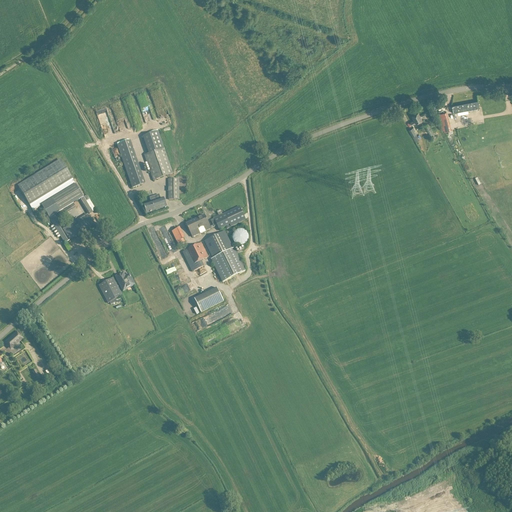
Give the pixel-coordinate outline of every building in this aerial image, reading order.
[(155,110),(165,108),(161,85),(150,87),(155,110)] [(477,98),(451,101),(452,109),(478,105),(477,98)] [(446,112),(439,114),(441,121),(443,128),(444,128),(445,132),(446,135),(452,133),(446,112)] [(412,116),(414,120),(410,122),(412,125),(422,120),(418,113),(412,116)] [(426,125),(424,126),(430,136),(434,134),(428,124),(426,125)] [(420,141),(413,127),(409,130),(416,143),(420,141)] [(159,179),(172,174),(173,174),(164,148),(158,131),(144,136),(159,179)] [(142,185),(127,142),(118,145),(132,188),(142,185)] [(73,180),(60,159),(17,186),(30,206),(73,180)] [(179,179),(168,179),(169,200),(179,199),(179,179)] [(65,243),(99,222),(76,184),(42,205),(65,243)] [(164,198),(143,205),(146,214),(167,207),(164,198)] [(245,219),(239,206),(214,218),(217,224),(219,229),(230,224),(231,226),(245,219)] [(204,215),(195,220),(201,233),(211,228),(204,215)] [(195,220),(186,224),(192,237),(201,233),(195,220)] [(235,237),(236,240),(238,241),(240,243),(243,243),(246,242),(248,241),(250,239),(250,237),(251,234),(250,232),(248,229),(246,228),(244,227),(241,227),(239,228),(237,230),(235,232),(235,235),(235,237)] [(186,246),(179,230),(170,234),(177,250),(186,246)] [(224,231),(205,241),(213,258),(211,259),(223,282),(245,271),(233,248),(224,231)] [(192,272),(211,262),(201,243),(183,252),(192,272)] [(123,273),(116,277),(123,291),(135,285),(129,274),(125,276),(124,274),(123,273)] [(122,296),(115,282),(114,280),(113,278),(109,280),(99,285),(108,303),(122,296)] [(224,301),(217,288),(199,297),(194,299),(201,313),(224,301)] [(210,341),(228,334),(224,324),(206,332),(208,336),(210,341)] [(23,339),(17,331),(4,343),(7,347),(9,345),(12,348),(23,339)] [(36,370),(32,372),(37,381),(41,379),(36,370)]
